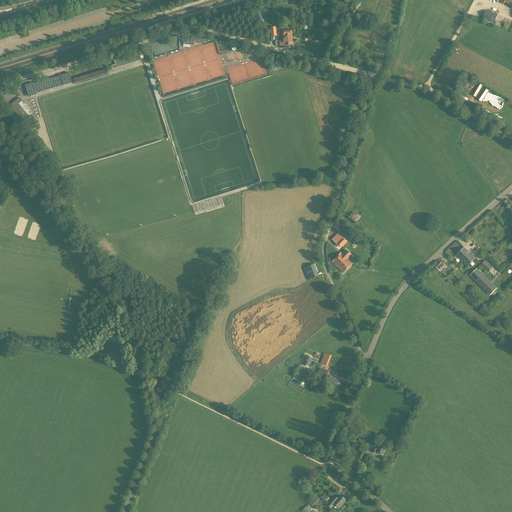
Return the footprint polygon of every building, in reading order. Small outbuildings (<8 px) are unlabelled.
[(259,20),(265,18),(263,9),(257,10),(259,20)] [(483,18),(494,23),(497,15),(486,10),(483,18)] [(283,39),(283,41),(279,41),(280,46),(293,45),(292,38),(291,30),(282,31),(283,39)] [(204,43),(204,42),(208,42),(209,37),(204,37),(204,36),(188,35),(188,37),(183,37),(183,44),(194,45),(194,43),(204,43)] [(114,61),(115,65),(112,66),(113,69),(116,68),(134,63),(141,61),(139,53),(114,61)] [(37,94),(72,83),(69,73),(34,84),(33,83),(25,86),(28,97),(37,95),(37,94)] [(471,83),(476,85),(477,83),(471,79),(470,81),(468,79),(464,86),(468,89),(471,83)] [(22,101),(18,104),(16,101),(8,106),(16,115),(14,117),(19,124),(23,121),(27,126),(31,122),(27,118),(29,116),(31,114),(22,101)] [(59,197),(67,191),(63,185),(54,191),(59,197)] [(330,243),(336,250),(346,239),(340,232),(330,243)] [(475,258),(469,253),(464,248),(457,255),(463,261),(462,261),(467,266),(475,258)] [(340,253),(332,262),(334,264),(343,273),(351,264),(352,264),(346,259),(350,254),(346,250),(341,254),(340,254),(341,253),(340,253)] [(480,266),(488,273),(493,268),(486,260),(480,266)] [(308,280),(318,276),(314,264),(303,268),(308,280)] [(477,270),(470,276),(490,295),(496,288),(477,270)] [(324,353),(322,364),(329,366),(332,355),(324,353)] [(308,367),(313,358),(306,355),(304,362),(302,361),(301,363),(303,364),(302,365),(308,367)] [(338,379),(327,375),(328,371),(320,368),(317,376),(321,377),(319,382),(322,383),(334,388),(338,379)] [(362,441),(366,432),(360,429),(355,438),(362,441)] [(379,442),(377,449),(373,448),(372,452),(375,454),(376,453),(382,455),(386,445),(379,442)] [(362,455),(357,453),(355,459),(363,462),(366,454),(363,453),(362,455)] [(340,495),(337,498),(334,495),(326,505),(331,509),(335,505),(338,508),(345,500),(340,495)]
